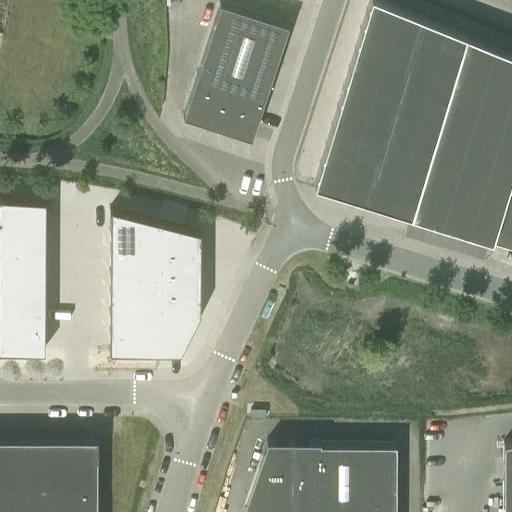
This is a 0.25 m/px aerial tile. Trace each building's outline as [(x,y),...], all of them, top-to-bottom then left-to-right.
[(248,135),(286,21),(222,0),(221,0),(183,114),(248,135)] [(511,50),(464,31),(391,0),(368,0),(313,182),(343,190),(398,207),(410,211),(491,235),(496,216),(510,220),(511,211),(511,50)] [(43,195),(0,192),(0,223),(42,224),(43,195)] [(152,213),(105,202),(104,244),(151,245),(152,213)] [(193,223),(152,213),(151,245),(193,245),(193,223)] [(42,224),(0,223),(0,242),(42,243),(42,224)] [(42,243),(0,242),(0,262),(42,263),(42,243)] [(151,245),(104,244),(104,263),(151,264),(151,245)] [(193,245),(151,245),(151,264),(193,265),(193,245)] [(42,263),(0,262),(0,280),(41,281),(42,263)] [(151,264),(104,263),(104,282),(151,283),(151,264)] [(193,265),(151,264),(151,283),(193,283),(193,265)] [(41,281),(0,280),(0,300),(41,301),(41,281)] [(151,283),(104,282),(103,302),(151,302),(151,283)] [(193,283),(151,283),(151,302),(192,303),(193,283)] [(41,301),(0,300),(0,319),(41,320),(41,301)] [(151,302),(103,302),(103,321),(151,321),(151,302)] [(192,303),(151,302),(151,321),(150,342),(172,342),(192,303)] [(41,320),(0,319),(0,339),(41,340),(41,320)] [(151,321),(103,321),(103,341),(150,342),(151,321)] [(95,511),(96,435),(0,434),(0,511),(95,511)] [(511,511),(511,437),(503,440),(502,483),(466,482),(465,511),(511,511)] [(394,511),(395,441),(319,441),(319,439),(266,438),(261,453),(264,454),(245,508),(282,509),(282,511),(291,511),(290,511),(394,511)]
